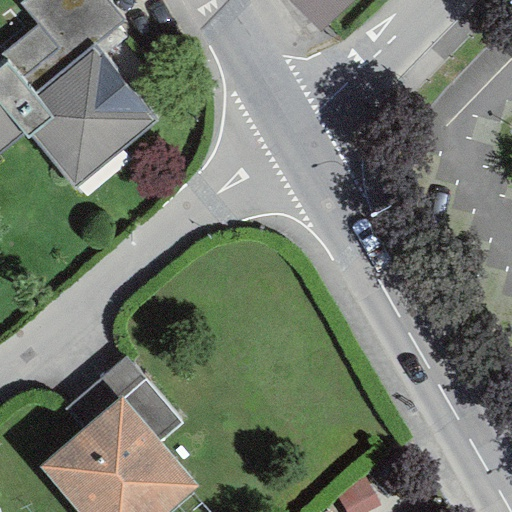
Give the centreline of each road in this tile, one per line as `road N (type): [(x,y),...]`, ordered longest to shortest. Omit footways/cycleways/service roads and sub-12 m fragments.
road 1 (residential): [(289,133),(508,511)]
road 2 (residential): [(0,380),(289,133)]
road 3 (residential): [(289,133),(430,0)]
road 4 (residential): [(212,0),(289,133)]
